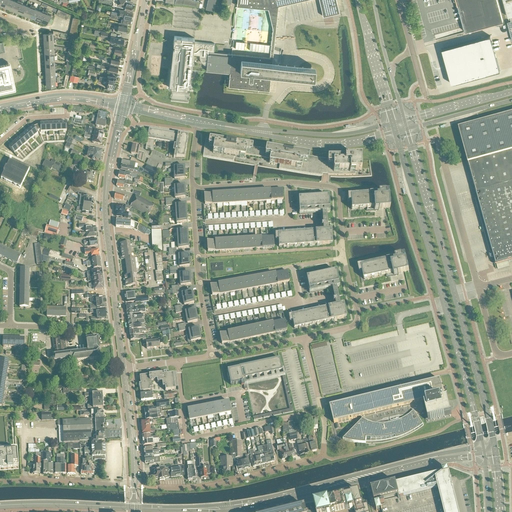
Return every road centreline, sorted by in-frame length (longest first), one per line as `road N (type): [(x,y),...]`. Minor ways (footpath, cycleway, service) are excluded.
road 1 (primary): [(395,132),(483,447)]
road 2 (tertiary): [(118,329),(105,191),(122,106)]
road 3 (residential): [(321,410),(320,459),(211,487),(160,488)]
road 4 (residential): [(341,248),(332,187),(192,189)]
road 5 (secondary): [(413,464),(230,508)]
road 6 (residential): [(182,405),(188,439),(321,410)]
road 7 (tertiary): [(234,129),(323,144),(395,132)]
road 8 (primary): [(494,451),(454,295)]
road 9 (primary): [(454,295),(411,140)]
road 10 (tertiary): [(392,124),(337,135),(234,129)]
road 11 (residential): [(478,287),(436,139)]
road 12 (residential): [(198,283),(342,258)]
road 13 (residential): [(341,248),(196,257)]
road 14 (residential): [(0,482),(133,485)]
road 15 (secondary): [(0,506),(133,508)]
road 16 (primary): [(357,0),(392,124)]
road 17 (tertiary): [(122,106),(61,97),(0,108)]
road 18 (residential): [(303,339),(355,324),(342,258)]
